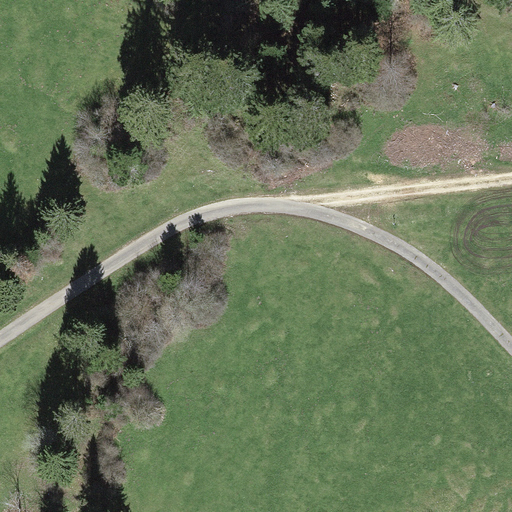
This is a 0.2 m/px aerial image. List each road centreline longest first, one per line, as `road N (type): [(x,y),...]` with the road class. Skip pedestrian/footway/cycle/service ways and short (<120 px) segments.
road 1 (track): [(0,339),(187,218),(238,206),(294,206)]
road 2 (track): [(294,206),(364,228),(432,270),(511,348)]
road 3 (track): [(294,206),(511,178)]
